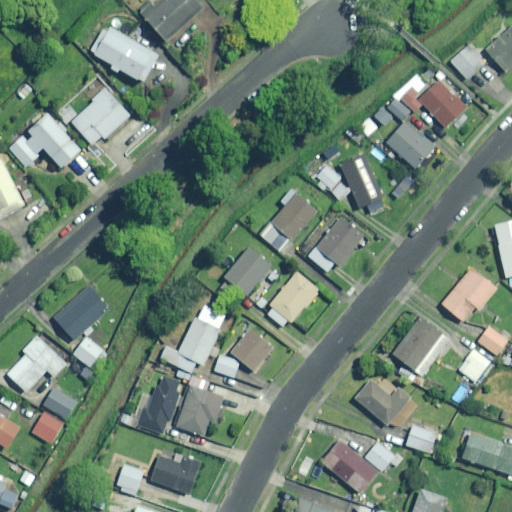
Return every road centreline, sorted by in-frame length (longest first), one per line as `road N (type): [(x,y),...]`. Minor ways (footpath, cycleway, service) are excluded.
road 1 (residential): [(511,133),(287,406),(233,511)]
road 2 (residential): [(332,19),(298,38),(0,300)]
